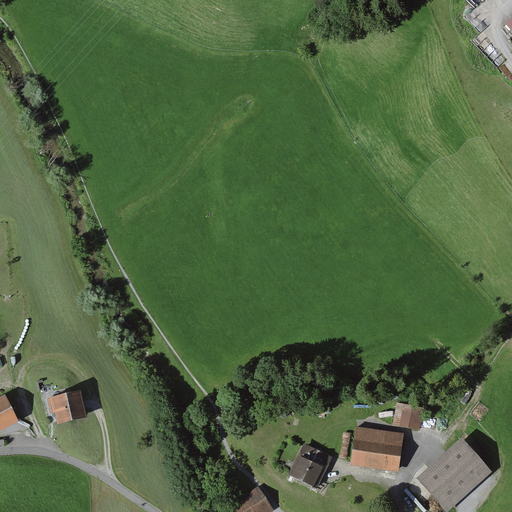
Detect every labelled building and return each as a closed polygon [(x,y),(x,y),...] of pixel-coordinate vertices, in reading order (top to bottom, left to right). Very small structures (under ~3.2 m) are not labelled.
[(80,391),(49,397),(52,411),(55,410),(57,423),(85,418),(80,391)] [(0,429),(16,422),(4,399),(0,400),(0,429)] [(394,424),(422,429),(425,413),(397,408),(394,424)] [(404,435),(357,429),(352,468),(399,473),(404,435)] [(491,472),(461,438),(417,478),(447,511),(491,472)] [(332,460),(303,446),(289,477),(318,491),(332,460)] [(269,511),(272,511),(259,489),(234,504),(239,511),(269,511)]
